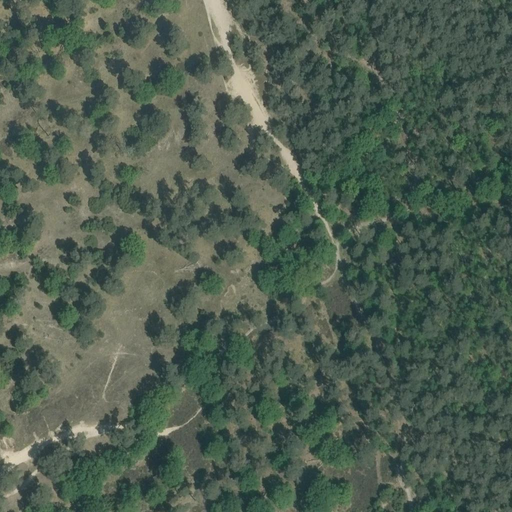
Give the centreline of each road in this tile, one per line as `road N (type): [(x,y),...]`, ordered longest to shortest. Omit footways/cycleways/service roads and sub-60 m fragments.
road 1 (track): [(411,511),(399,411),(339,263)]
road 2 (track): [(321,222),(240,83),(217,0)]
